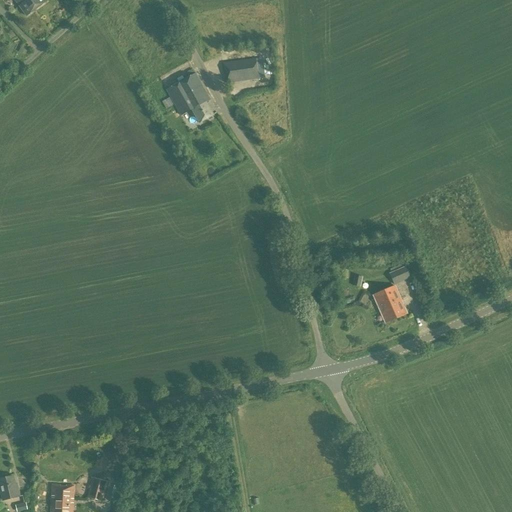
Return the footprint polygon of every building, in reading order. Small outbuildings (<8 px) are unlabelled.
[(14,0),(19,6),(29,19),(50,3),(48,0),(14,0)] [(265,78),(262,58),(255,59),(222,62),(226,83),(258,79),(265,78)] [(213,116),(209,108),(206,103),(211,100),(196,73),(165,90),(180,116),(191,110),(199,124),(213,116)] [(397,270),(402,281),(410,278),(405,267),(397,270)] [(394,285),(402,281),(397,270),(389,274),(394,285)] [(360,287),(362,277),(354,276),(352,286),(360,287)] [(385,323),(407,314),(395,286),(373,295),(385,323)] [(16,488),(13,476),(0,478),(0,488),(3,501),(19,497),(17,488),(16,488)] [(102,502),(108,482),(92,477),(87,497),(102,502)] [(72,511),(74,486),(52,484),(50,511),(72,511)] [(16,511),(17,511),(27,510),(25,503),(15,505),(16,511)]
